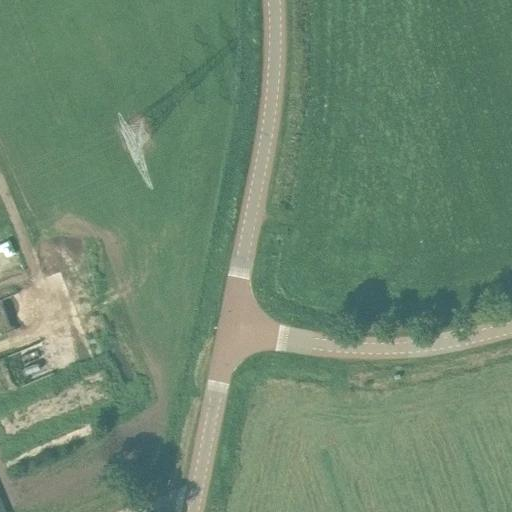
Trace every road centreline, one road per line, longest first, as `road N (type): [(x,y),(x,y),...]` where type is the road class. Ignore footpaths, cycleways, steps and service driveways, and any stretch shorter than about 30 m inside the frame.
road 1 (tertiary): [(229,326),(272,94),(274,0)]
road 2 (unclassified): [(229,326),(335,347),(400,350),(511,327)]
road 3 (track): [(0,345),(59,320),(0,183)]
road 4 (tertiary): [(192,511),(229,326)]
